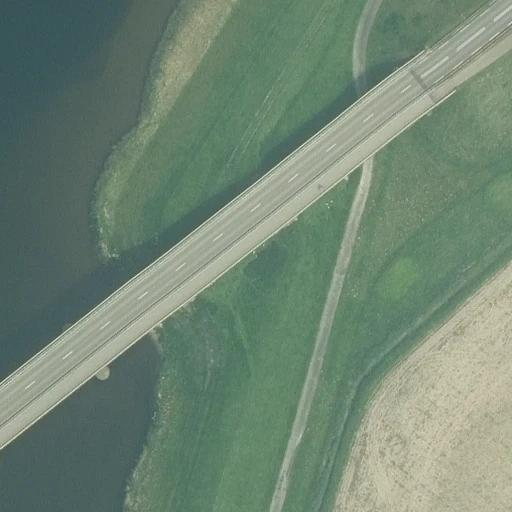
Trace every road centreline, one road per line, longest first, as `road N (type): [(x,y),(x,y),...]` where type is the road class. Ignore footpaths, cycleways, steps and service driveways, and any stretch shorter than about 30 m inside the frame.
road 1 (secondary): [(0,413),(511,6)]
road 2 (track): [(376,0),(358,47),(365,180),(273,511)]
